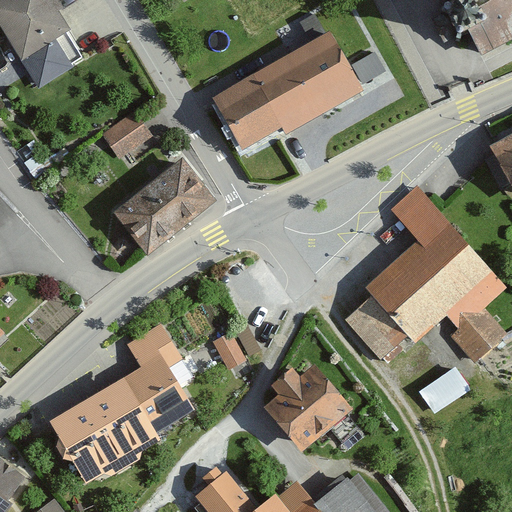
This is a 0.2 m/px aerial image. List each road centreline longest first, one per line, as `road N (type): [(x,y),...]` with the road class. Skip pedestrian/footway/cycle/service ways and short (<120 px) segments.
road 1 (unclassified): [(252,215),(112,302),(0,408)]
road 2 (unclassified): [(511,91),(252,215)]
road 3 (track): [(299,287),(317,298),(409,419),(443,511)]
road 4 (residential): [(252,215),(122,0)]
